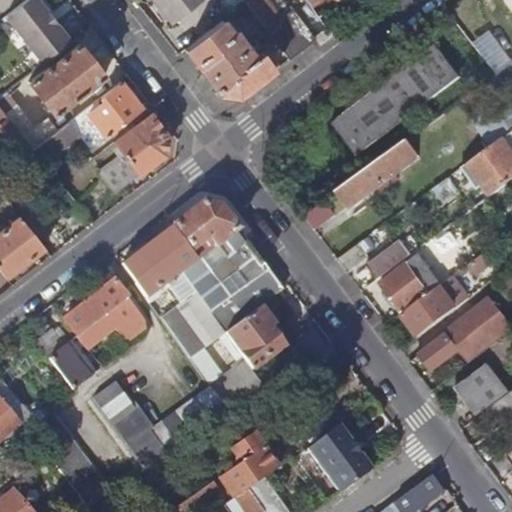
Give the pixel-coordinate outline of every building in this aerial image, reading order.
[(38,0),(24,0),(5,15),(42,63),(70,41),(38,0)] [(150,0),(170,24),(200,0),(150,0)] [(265,29),(278,20),(262,0),(246,0),(244,2),(265,29)] [(288,60),(314,40),(291,10),(278,20),(265,29),(288,60)] [(238,98),(274,71),(260,54),(255,59),(235,32),(231,35),(220,21),(183,50),(219,97),(238,98)] [(77,42),(28,80),(54,115),(104,77),(77,42)] [(436,47),(334,125),(357,156),(460,78),(436,47)] [(274,71),(279,67),(266,51),(260,54),(274,71)] [(141,109),(120,82),(100,97),(103,100),(87,114),(105,137),(141,109)] [(5,92),(0,96),(0,109),(7,117),(33,149),(57,130),(48,118),(35,128),(5,92)] [(150,113),(114,141),(124,154),(100,171),(114,191),(151,164),(154,169),(163,163),(159,158),(164,154),(167,134),(150,113)] [(33,149),(7,117),(0,122),(0,141),(22,169),(38,157),(33,149)] [(79,135),(68,122),(57,130),(33,149),(38,157),(43,163),(50,171),(59,163),(52,156),(79,135)] [(489,149),(502,140),(489,124),(478,132),(489,149)] [(491,197),(511,181),(511,151),(503,139),(502,140),(489,149),(467,166),(491,197)] [(350,211),(420,159),(418,155),(408,142),(338,194),(350,211)] [(203,203),(172,227),(192,251),(203,242),(207,248),(211,245),(213,248),(233,232),(240,240),(243,237),(220,206),(203,203)] [(44,246),(19,216),(0,230),(0,270),(5,276),(44,246)] [(172,227),(121,266),(145,299),(165,283),(169,288),(173,284),(170,280),(196,260),(172,227)] [(196,294),(225,334),(260,308),(282,291),(243,237),(240,240),(233,232),(213,248),(201,256),(200,259),(197,261),(181,273),(196,294)] [(377,281),(411,256),(402,243),(368,268),(377,281)] [(501,275),(511,267),(511,250),(510,248),(491,263),(501,275)] [(403,315),(440,288),(417,257),(381,285),(403,315)] [(64,322),(87,351),(117,327),(137,311),(114,281),(98,294),(93,288),(85,295),(89,300),(78,309),(79,310),(64,322)] [(418,338),(456,309),(440,288),(403,315),(402,316),(418,338)] [(507,300),(511,295),(511,291),(509,288),(502,294),(507,300)] [(207,347),(225,334),(196,294),(175,308),(190,329),(207,347)] [(491,302),(489,299),(456,325),(457,326),(418,356),(419,358),(429,372),(469,341),(477,352),(510,326),(491,302)] [(260,308),(225,334),(245,362),(251,371),(287,344),(260,308)] [(148,325),(137,311),(117,327),(128,341),(148,325)] [(49,361),(73,392),(90,378),(66,347),(49,361)] [(227,411),(262,386),(251,371),(245,362),(210,387),(150,431),(116,383),(95,398),(146,469),(227,411)] [(267,393),(278,408),(316,379),(304,364),(267,393)] [(476,418),(509,392),(488,365),(456,390),(476,418)] [(491,436),(511,420),(511,394),(478,420),(491,436)] [(50,413),(28,431),(88,510),(111,494),(50,413)] [(0,414),(0,438),(12,427),(0,414)] [(307,448),(341,494),(368,473),(373,470),(339,425),(307,448)] [(234,463),(236,466),(263,446),(254,434),(232,450),(238,457),(236,458),(234,463)] [(220,477),(235,498),(248,489),(265,478),(279,468),(263,446),(236,466),(220,477)] [(430,477),(394,504),(400,511),(413,511),(440,492),(430,477)] [(288,511),(265,478),(248,489),(264,511),(288,511)] [(213,482),(172,511),(171,511),(196,511),(221,494),(213,482)] [(244,511),(264,511),(248,489),(235,498),(244,511)] [(0,501),(0,511),(29,511),(14,491),(0,501)]
